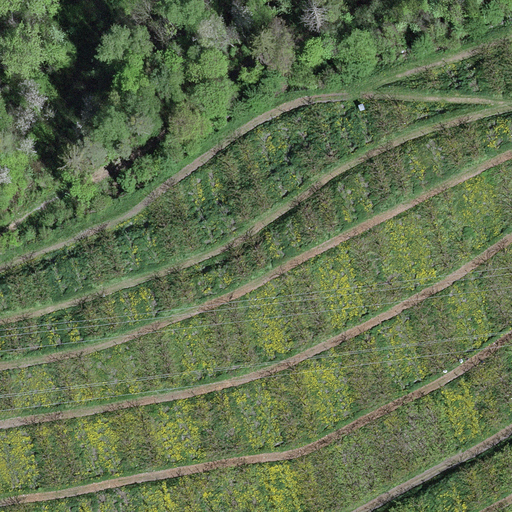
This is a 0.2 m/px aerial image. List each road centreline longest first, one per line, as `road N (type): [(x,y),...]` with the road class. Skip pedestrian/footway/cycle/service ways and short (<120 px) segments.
road 1 (track): [(511,149),(428,175),(180,311),(0,367)]
road 2 (track): [(0,267),(133,212),(195,175),(263,115),(356,103),(511,106)]
road 3 (track): [(511,436),(377,511)]
